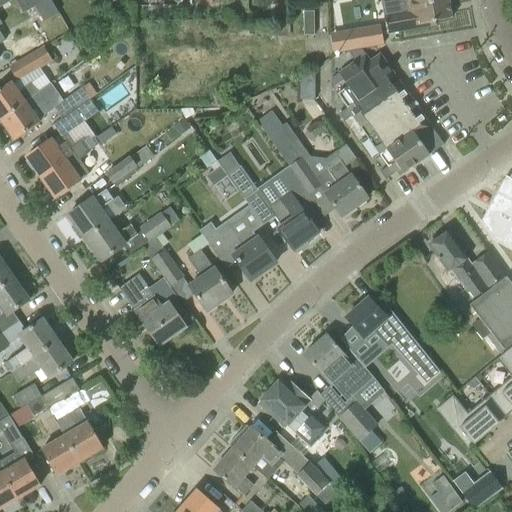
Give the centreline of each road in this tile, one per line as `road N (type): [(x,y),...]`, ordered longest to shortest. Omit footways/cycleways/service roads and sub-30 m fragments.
road 1 (residential): [(174,434),(293,308),(511,144)]
road 2 (residential): [(174,434),(139,396),(0,191)]
